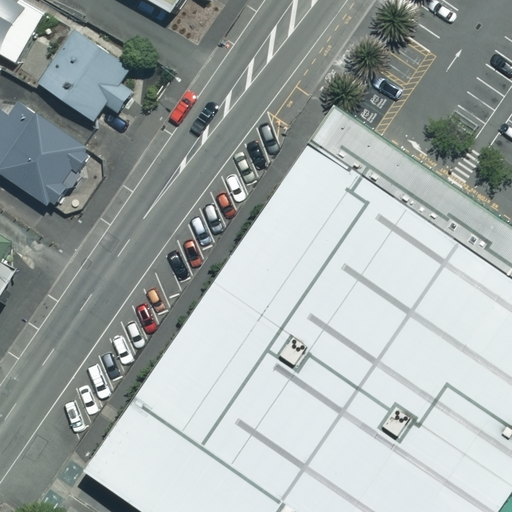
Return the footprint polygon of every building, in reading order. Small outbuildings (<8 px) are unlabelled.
[(149,0),(174,14),(182,0),(149,0)] [(142,78),(74,30),(38,82),(92,120),(104,103),(117,112),(142,78)] [(91,151),(21,101),(10,117),(1,110),(0,111),(0,171),(51,208),(91,151)] [(335,101),(315,130),(511,265),(511,223),(477,199),(346,109),(335,101)] [(511,265),(315,130),(81,468),(145,511),(495,511),(511,488),(511,265)] [(0,290),(10,275),(0,268),(0,290)] [(511,511),(511,488),(495,511),(511,511)]
